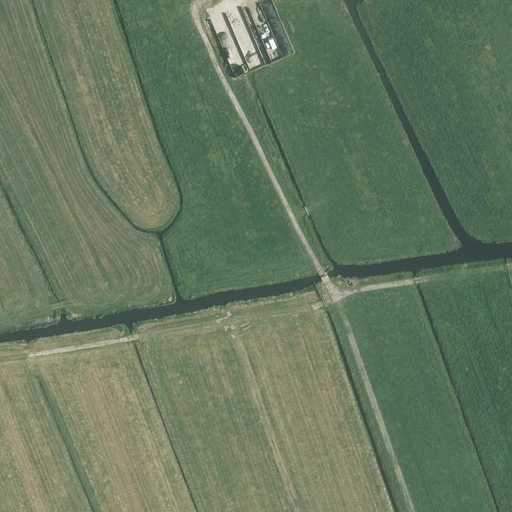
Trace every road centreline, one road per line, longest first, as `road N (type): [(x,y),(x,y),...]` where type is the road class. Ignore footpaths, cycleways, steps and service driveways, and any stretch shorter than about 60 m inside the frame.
road 1 (track): [(336,298),(0,359)]
road 2 (track): [(209,0),(192,11),(292,217)]
road 3 (track): [(336,298),(415,511)]
